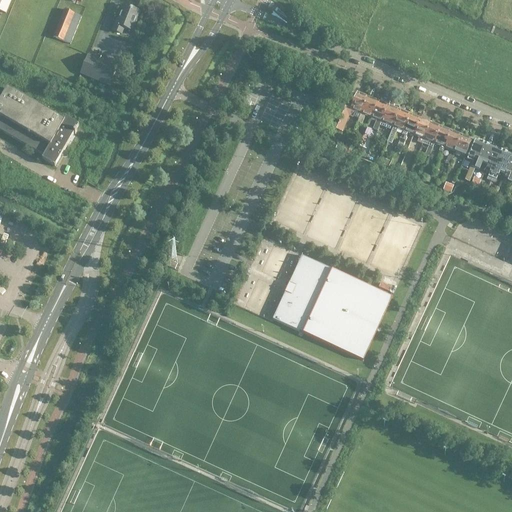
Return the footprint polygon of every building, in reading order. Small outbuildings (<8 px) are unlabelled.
[(0,0),(0,11),(6,14),(11,0),(0,0)] [(122,27),(130,30),(134,20),(136,21),(140,13),(126,7),(123,13),(122,12),(120,16),(119,15),(113,31),(119,33),(122,27)] [(82,16),(65,9),(54,37),(71,44),(82,16)] [(89,55),(82,74),(110,85),(115,72),(117,67),(89,55)] [(0,116),(2,118),(0,120),(0,130),(44,156),(42,159),(55,166),(74,133),(75,134),(77,131),(76,130),(79,125),(66,118),(64,121),(8,89),(0,101),(0,116)] [(357,94),(350,110),(344,107),(334,129),(340,132),(347,115),(352,117),(354,112),(360,114),(361,115),(368,98),(357,94)] [(368,98),(361,115),(360,114),(357,124),(361,125),(365,116),(371,119),(378,102),(368,98)] [(378,102),(371,119),(376,121),(373,129),(378,131),(381,123),(388,106),(378,102)] [(388,106),(381,123),(391,127),(395,118),(397,119),(400,111),(388,106)] [(395,118),(391,127),(393,128),(387,143),(391,144),(397,130),(403,132),(409,115),(400,111),(397,119),(395,118)] [(404,132),(402,135),(406,136),(407,134),(413,136),(421,120),(409,115),(403,132),(404,132)] [(421,120),(413,136),(419,138),(417,142),(422,145),(424,140),(424,141),(431,124),(421,120)] [(431,124),(424,141),(430,143),(428,146),(425,156),(429,157),(432,148),(434,145),(441,128),(431,124)] [(441,128),(434,145),(440,147),(438,152),(442,153),(444,149),(452,132),(441,128)] [(454,153),(461,136),(452,132),(444,149),(454,153)] [(399,142),(396,151),(400,153),(406,139),(405,139),(406,136),(402,135),(399,142)] [(461,136),(454,153),(465,157),(469,147),(468,146),(471,140),(461,136)] [(473,159),(470,166),(468,174),(471,175),(474,168),(485,144),(475,140),(468,157),(473,159)] [(349,144),(346,151),(352,154),(355,146),(349,144)] [(494,148),(485,144),(474,168),(479,170),(482,163),(487,165),(494,148)] [(358,147),(355,155),(361,158),(365,150),(358,147)] [(494,148),(487,165),(491,167),(486,181),(490,182),(493,176),(503,152),(494,148)] [(511,155),(503,152),(493,176),(490,182),(494,184),(500,170),(505,172),(511,155)] [(511,155),(503,176),(508,179),(507,182),(511,183),(511,180),(511,155)] [(458,172),(463,161),(459,159),(454,170),(458,172)] [(421,180),(427,183),(430,177),(424,174),(421,180)] [(475,178),(472,183),(479,186),(481,180),(475,178)] [(453,186),(446,183),(443,190),(451,193),(453,186)] [(273,319),(273,320),(363,361),(363,360),(362,360),(391,299),(392,298),(302,257),(301,258),(302,258),(291,284),(289,283),(285,293),(286,294),(274,320),(273,319)] [(287,277),(290,279),(300,258),(297,257),(287,277)] [(168,261),(166,266),(175,270),(177,265),(168,261)]
